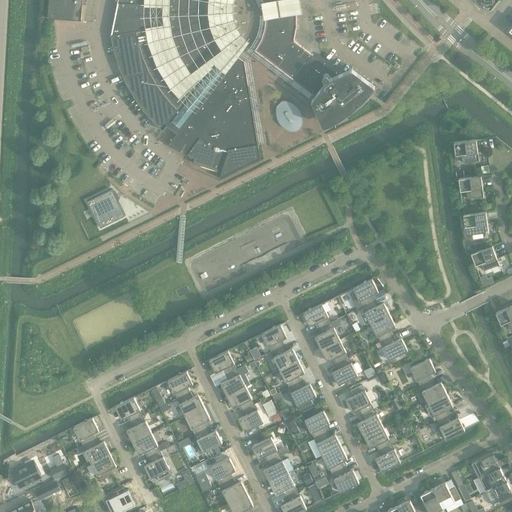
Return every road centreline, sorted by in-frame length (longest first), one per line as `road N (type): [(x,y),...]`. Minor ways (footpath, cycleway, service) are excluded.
road 1 (residential): [(148,501),(87,383),(181,336)]
road 2 (residential): [(381,497),(276,288)]
road 3 (residential): [(270,511),(181,336)]
road 4 (residential): [(381,497),(504,436)]
road 5 (residential): [(504,436),(425,324)]
road 6 (tertiary): [(511,81),(419,0)]
